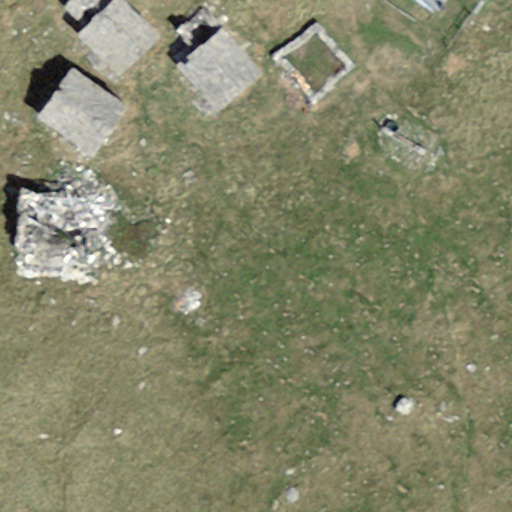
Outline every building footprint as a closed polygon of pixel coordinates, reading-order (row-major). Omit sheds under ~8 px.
[(74,0),(66,10),(82,25),(74,33),(119,75),(158,33),(121,0),(74,0)] [(259,65),(217,20),(168,67),(210,111),(259,65)] [(314,28),(276,58),(310,99),(347,68),(314,28)] [(123,109),(69,69),(34,116),(88,155),(123,109)] [(94,203),(22,197),(15,277),(87,283),(94,203)]
